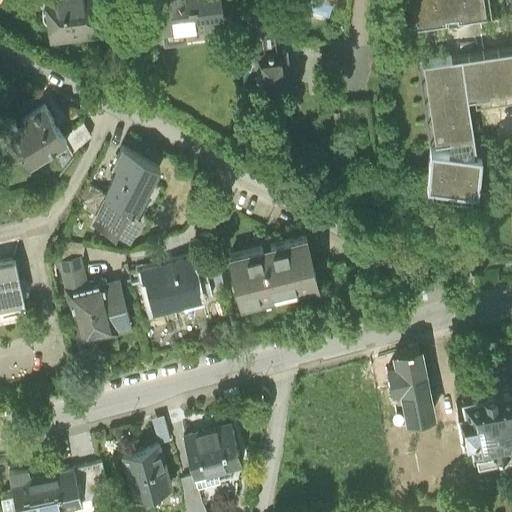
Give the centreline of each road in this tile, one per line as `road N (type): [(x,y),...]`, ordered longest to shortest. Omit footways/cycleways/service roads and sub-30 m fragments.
road 1 (residential): [(0,42),(313,207),(371,223)]
road 2 (residential): [(289,348),(0,423)]
road 3 (residential): [(511,298),(289,348)]
road 4 (residential): [(261,511),(289,348)]
